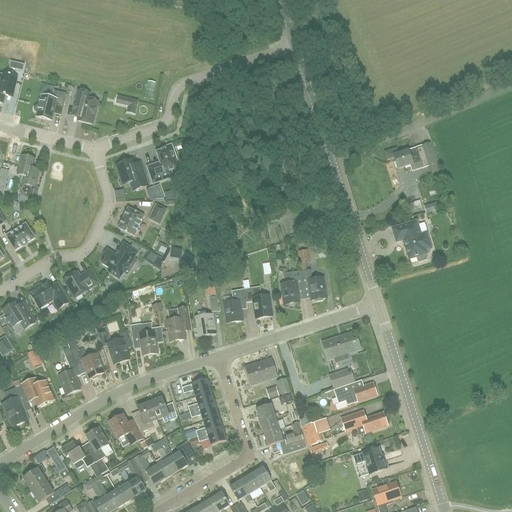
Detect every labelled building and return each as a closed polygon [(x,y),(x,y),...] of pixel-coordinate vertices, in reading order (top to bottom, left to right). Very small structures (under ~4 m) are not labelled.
[(11,62),(9,69),(23,73),(25,66),(11,62)] [(0,104),(3,105),(5,97),(11,99),(12,99),(12,98),(14,90),(17,79),(3,75),(3,76),(2,83),(0,82),(0,104)] [(52,99),(42,97),(40,107),(38,106),(36,107),(34,108),(34,110),(34,112),(36,113),(38,114),(37,118),(51,122),(53,115),(55,107),(63,109),(67,95),(54,92),(52,99)] [(72,117),(79,118),(78,122),(93,126),(98,103),(89,101),(91,95),(78,92),(72,117)] [(123,105),(124,98),(117,97),(116,103),(123,105)] [(429,168),(437,165),(434,155),(430,145),(422,148),(423,149),(417,151),(417,149),(408,152),(408,153),(409,153),(413,166),(412,166),(414,173),(429,168)] [(153,185),(170,179),(173,178),(171,172),(177,169),(175,162),(177,162),(172,146),(164,149),(165,151),(157,153),(161,164),(148,168),(153,185)] [(396,162),(397,167),(398,171),(412,166),(413,166),(409,153),(408,153),(394,157),(396,162)] [(35,189),(39,175),(40,171),(33,169),(35,160),(22,157),(18,176),(24,178),(22,185),(35,189)] [(148,187),(143,172),(141,165),(134,167),(132,162),(116,167),(123,186),(131,184),(134,192),(148,187)] [(159,186),(153,189),(157,201),(164,201),(159,186)] [(157,201),(153,189),(147,191),(150,201),(157,201)] [(35,204),(37,197),(38,192),(31,190),(28,202),(35,204)] [(424,208),(426,214),(438,211),(436,205),(424,208)] [(167,211),(156,206),(149,220),(160,226),(167,211)] [(118,229),(134,237),(144,217),(128,209),(118,229)] [(417,222),(392,230),(397,244),(404,242),(410,261),(418,259),(419,264),(427,261),(426,256),(428,255),(426,252),(432,250),(427,234),(421,235),(417,222)] [(15,252),(35,240),(34,237),(35,236),(32,231),(30,232),(26,225),(6,237),(15,252)] [(280,238),(287,237),(285,227),(278,228),(280,238)] [(381,242),(382,249),(389,247),(388,240),(381,242)] [(132,261),(137,254),(124,245),(116,257),(107,251),(104,256),(107,258),(102,265),(110,271),(109,273),(118,279),(123,272),(124,273),(128,267),(127,266),(130,260),(132,261)] [(301,271),(307,270),(306,263),(310,262),(308,251),(298,253),(301,271)] [(75,300),(81,296),(88,292),(88,291),(98,285),(90,272),(80,278),(77,274),(72,277),(70,276),(66,279),(66,281),(64,282),(75,300)] [(301,273),(304,289),(309,288),(312,302),(314,302),(316,304),(322,303),(324,301),(326,300),(323,280),(312,281),(310,272),(301,273)] [(285,276),(287,285),(281,286),(285,306),(287,306),(289,308),(296,307),(297,304),(300,304),(298,290),(304,289),(301,273),(291,275),(285,276)] [(245,291),(247,304),(254,303),(257,320),(272,318),(269,298),(261,299),(260,289),(250,291),(248,282),(243,283),(244,291),(245,291)] [(57,285),(50,289),(48,285),(43,288),(41,285),(33,289),(35,292),(30,295),(39,309),(53,301),(56,305),(55,306),(58,311),(69,304),(57,285)] [(245,291),(244,291),(232,293),(234,304),(224,305),(227,325),(243,322),(241,307),(247,306),(246,304),(247,304),(245,291)] [(212,315),(219,314),(217,296),(211,297),(211,300),(210,300),(212,315)] [(23,304),(17,307),(15,305),(3,312),(6,317),(5,318),(9,324),(10,323),(13,329),(21,324),(24,330),(25,331),(36,324),(28,312),(23,304)] [(154,315),(164,312),(161,304),(152,307),(154,315)] [(168,312),(169,322),(167,322),(170,343),(185,341),(184,329),(191,328),(188,309),(178,310),(178,311),(168,312)] [(199,338),(216,336),(213,316),(196,319),(199,338)] [(141,326),(131,327),(134,347),(141,345),(142,349),(143,357),(158,355),(156,344),(164,343),(161,329),(152,330),(153,334),(143,335),(141,326)] [(112,345),(106,327),(96,331),(102,349),(108,347),(114,366),(130,361),(126,350),(133,348),(127,331),(118,334),(121,342),(112,345)] [(45,332),(37,337),(42,345),(50,340),(45,332)] [(329,362),(357,352),(361,351),(358,342),(354,343),(352,337),(340,341),(340,340),(323,345),(329,362)] [(5,339),(0,341),(0,352),(3,358),(13,351),(5,339)] [(67,342),(70,349),(77,367),(83,364),(90,380),(91,380),(93,381),(98,379),(99,377),(104,374),(97,356),(87,359),(84,350),(79,352),(74,339),(67,342)] [(77,367),(70,349),(63,351),(70,368),(57,374),(67,396),(81,390),(72,371),(78,368),(77,367)] [(42,358),(33,360),(35,368),(44,366),(42,358)] [(252,386),(277,378),(272,363),(260,367),(259,365),(246,369),(252,386)] [(335,390),(344,387),(354,383),(352,376),(349,376),(347,372),(331,378),(335,390)] [(45,383),(40,385),(37,380),(23,386),(30,403),(36,400),(39,408),(54,402),(45,383)] [(281,397),(282,397),(290,394),(291,394),(287,381),(287,380),(277,383),(279,391),(281,397)] [(196,398),(211,393),(207,381),(182,389),(184,395),(194,392),(196,398)] [(352,385),(351,385),(334,391),(336,399),(344,396),(347,407),(358,403),(377,397),(373,385),(364,389),(354,392),(352,393),(349,386),(352,385)] [(23,389),(16,392),(7,396),(10,404),(4,406),(12,428),(28,421),(25,414),(31,411),(23,389)] [(211,393),(196,398),(198,405),(188,408),(190,414),(215,406),(211,393)] [(282,406),(293,403),(291,396),(280,399),(282,406)] [(150,404),(157,421),(162,418),(164,424),(177,418),(173,408),(166,411),(162,400),(150,404)] [(157,421),(150,404),(138,409),(143,421),(136,424),(141,434),(153,429),(151,423),(157,421)] [(215,406),(190,414),(192,419),(201,416),(203,423),(219,418),(215,406)] [(260,423),(276,418),(272,406),(256,411),(260,423)] [(384,414),(366,420),(363,413),(342,421),(346,433),(364,427),(366,435),(388,427),(388,426),(390,424),(387,416),(384,415),(384,414)] [(143,440),(135,424),(131,416),(124,419),(123,417),(109,424),(118,440),(127,436),(132,445),(143,440)] [(219,418),(203,423),(206,429),(196,432),(198,438),(223,430),(219,418)] [(276,418),(260,423),(264,435),(280,430),(276,418)] [(307,443),(307,446),(312,444),(322,441),(320,433),(316,422),(306,425),(301,426),(306,441),(307,443)] [(292,426),(295,435),(284,439),(287,447),(303,442),(298,425),(292,426)] [(223,430),(198,438),(199,443),(209,440),(211,447),(227,442),(223,430)] [(280,430),(264,435),(268,448),(283,443),(280,430)] [(90,454),(96,464),(105,458),(101,451),(109,446),(99,431),(97,432),(96,432),(94,431),(92,432),(91,433),(90,434),(89,436),(87,438),(95,450),(90,454)] [(184,462),(194,456),(187,443),(177,450),(179,454),(174,457),(167,447),(169,446),(165,439),(158,443),(162,450),(169,460),(177,474),(188,467),(184,462)] [(162,450),(158,443),(151,448),(155,454),(162,450)] [(96,464),(90,454),(89,452),(83,455),(80,450),(78,451),(73,444),(61,451),(67,459),(69,458),(74,466),(82,461),(87,469),(90,467),(96,464)] [(310,449),(315,465),(320,464),(316,453),(329,449),(327,444),(310,449)] [(383,462),(379,449),(363,455),(354,458),(356,466),(366,463),(370,476),(388,470),(385,462),(383,462)] [(150,468),(145,459),(143,455),(134,461),(141,473),(150,468)] [(67,470),(59,457),(52,461),(56,468),(51,471),(55,477),(58,475),(60,474),(67,470)] [(177,474),(169,460),(158,467),(166,480),(177,474)] [(129,470),(132,476),(139,472),(133,462),(118,470),(121,475),(129,470)] [(31,493),(46,483),(42,477),(46,474),(41,467),(27,475),(28,477),(23,481),(31,493)] [(166,480),(158,467),(147,474),(155,487),(166,480)] [(252,475),(261,489),(266,486),(271,494),(276,491),(271,483),(263,469),(252,475)] [(121,475),(118,470),(111,474),(113,479),(121,475)] [(242,481),(250,496),(261,489),(252,475),(242,481)] [(113,511),(124,506),(116,492),(109,497),(102,485),(105,483),(101,476),(94,480),(113,511)] [(146,492),(142,486),(138,479),(127,486),(135,499),(140,496),(141,497),(142,497),(146,495),(147,493),(146,492)] [(113,511),(94,480),(84,487),(88,493),(93,491),(100,502),(94,506),(92,502),(87,505),(91,510),(91,511),(113,511)] [(250,496),(242,481),(231,488),(239,502),(245,499),(248,505),(254,502),(250,496)] [(46,483),(31,493),(39,505),(54,495),(53,495),(46,483)] [(402,500),(397,484),(373,492),(379,511),(388,511),(387,507),(392,505),(392,503),(402,500)] [(53,495),(54,495),(58,501),(71,493),(67,486),(53,495)] [(116,492),(124,506),(135,499),(127,486),(116,492)] [(366,491),(357,494),(360,504),(369,501),(366,491)] [(302,507),(309,503),(303,493),(297,497),(302,507)] [(211,501),(217,511),(223,511),(224,511),(230,508),(222,494),(211,501)] [(281,499),(274,503),(275,505),(277,508),(284,503),(281,499)] [(200,508),(202,511),(217,511),(211,501),(200,508)] [(72,511),(66,502),(51,511),(72,511)] [(87,505),(86,503),(76,509),(77,511),(87,511),(91,510),(87,505)]
